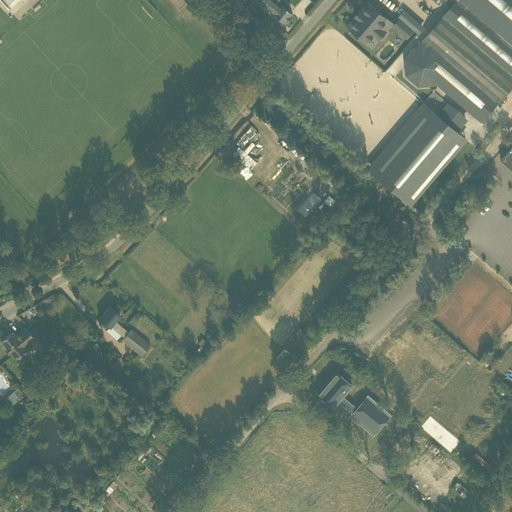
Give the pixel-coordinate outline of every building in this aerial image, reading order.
[(260,0),(259,1),(284,23),(292,13),(287,8),(289,5),(283,0),(282,0),(279,4),(274,0),(260,0)] [(511,0),(446,0),(453,6),(425,39),(432,45),(498,102),(511,85),(511,0)] [(372,46),(392,23),(372,5),(352,28),(372,46)] [(400,19),(395,25),(407,36),(412,30),(400,19)] [(498,102),(432,45),(426,45),(425,39),(418,40),(419,45),(415,46),(404,58),(405,75),(418,87),(435,86),(437,84),(481,122),(487,115),(498,102)] [(468,119),(448,102),(438,113),(424,101),(367,168),(411,205),(468,139),(458,130),(468,119)] [(511,145),(501,159),(511,168),(511,145)] [(110,306),(100,317),(124,337),(122,339),(141,356),(150,345),(131,329),(129,331),(116,320),(120,314),(110,306)] [(287,317),(283,322),(279,326),(297,341),(300,337),(305,332),(287,317)] [(12,331),(1,341),(6,347),(4,349),(9,354),(11,353),(16,359),(27,349),(26,347),(35,339),(25,327),(16,336),(12,331)] [(50,331),(46,338),(53,342),(57,335),(50,331)] [(443,369),(453,357),(425,333),(418,342),(409,334),(401,344),(398,342),(396,345),(398,347),(395,350),(393,348),(390,351),(393,353),(390,356),(400,364),(392,372),(407,385),(417,373),(412,368),(425,353),(443,369)] [(202,338),(198,343),(206,349),(210,344),(202,338)] [(82,352),(85,343),(76,341),(74,349),(82,352)] [(155,357),(156,357),(176,375),(177,376),(185,366),(185,365),(183,365),(188,360),(179,352),(174,357),(164,347),(155,357)] [(342,396),(351,384),(336,371),(317,394),(332,407),(338,400),(353,412),(356,408),(342,396)] [(24,395),(18,387),(14,391),(20,399),(24,395)] [(390,415),(367,396),(354,411),(377,430),(390,415)] [(465,468),(453,483),(470,496),(482,481),(465,468)]
